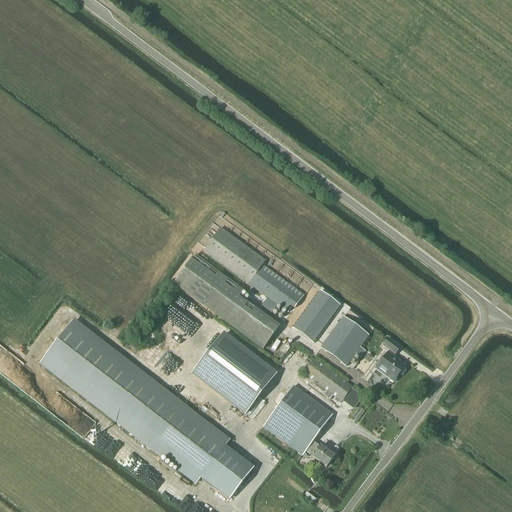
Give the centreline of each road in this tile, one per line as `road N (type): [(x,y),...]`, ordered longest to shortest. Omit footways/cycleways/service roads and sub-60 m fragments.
road 1 (tertiary): [(489,309),(83,0)]
road 2 (unclassified): [(346,511),(489,309)]
